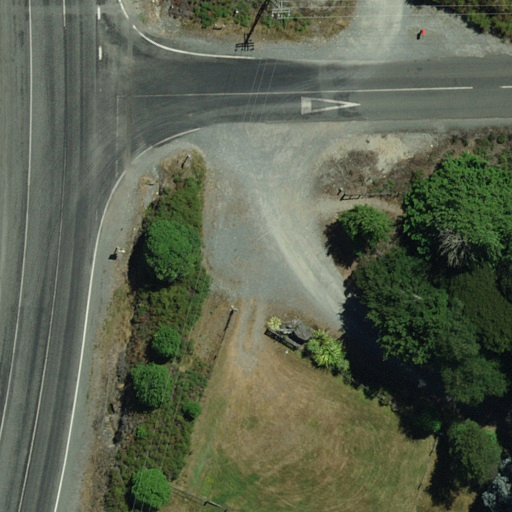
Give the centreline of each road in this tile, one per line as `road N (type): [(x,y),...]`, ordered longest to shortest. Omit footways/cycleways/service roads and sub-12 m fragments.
road 1 (unclassified): [(511,85),(67,95)]
road 2 (trunk): [(67,95),(51,348),(20,511)]
